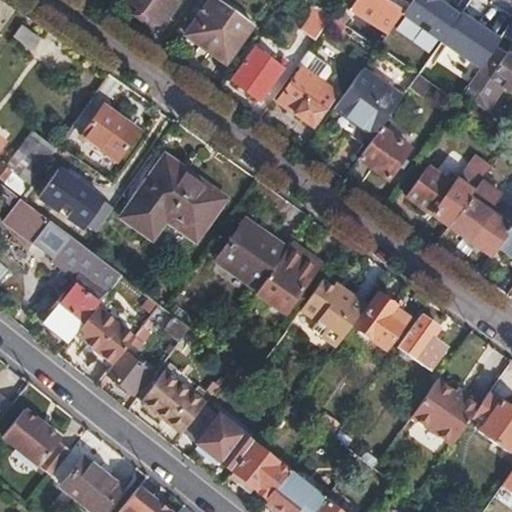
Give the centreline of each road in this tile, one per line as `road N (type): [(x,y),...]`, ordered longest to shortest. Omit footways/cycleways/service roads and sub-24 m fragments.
road 1 (residential): [(511,331),(46,0)]
road 2 (residential): [(221,511),(0,336)]
